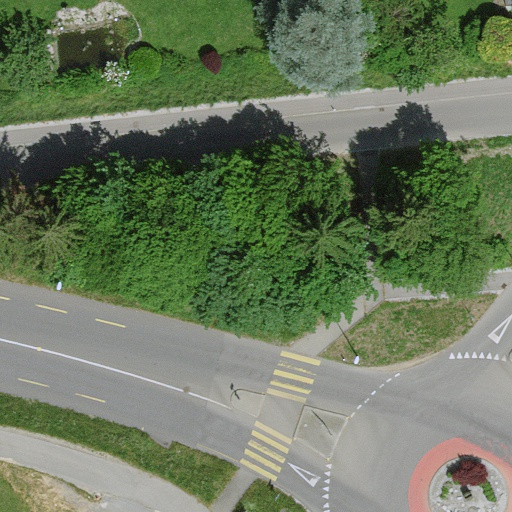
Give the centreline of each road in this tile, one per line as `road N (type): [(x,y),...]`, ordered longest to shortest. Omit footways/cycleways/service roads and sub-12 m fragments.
road 1 (residential): [(0,168),(511,112)]
road 2 (secondary): [(385,452),(209,389),(0,336)]
